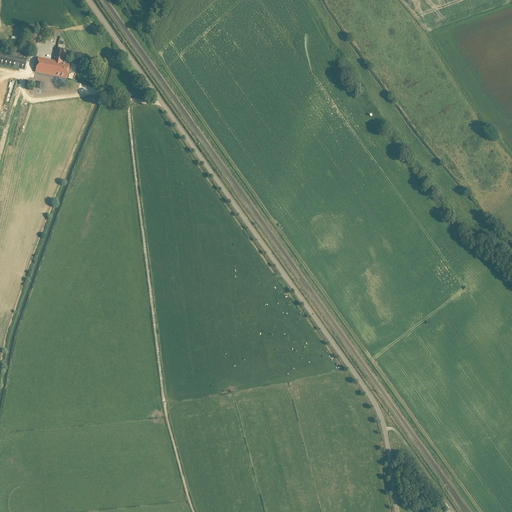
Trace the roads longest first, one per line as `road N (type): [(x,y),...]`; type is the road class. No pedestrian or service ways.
road 1 (unclassified): [(396,511),(374,403),(88,0)]
road 2 (track): [(145,33),(481,511)]
